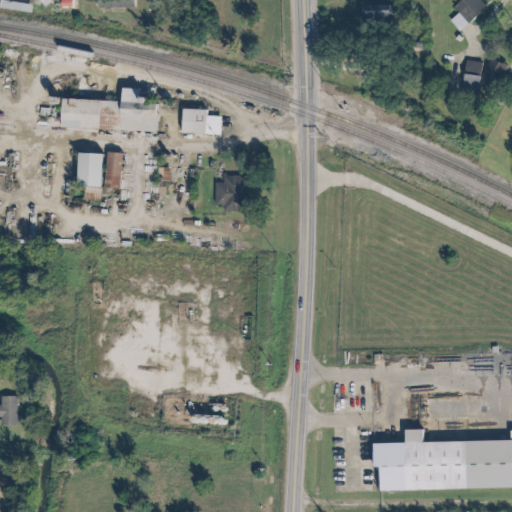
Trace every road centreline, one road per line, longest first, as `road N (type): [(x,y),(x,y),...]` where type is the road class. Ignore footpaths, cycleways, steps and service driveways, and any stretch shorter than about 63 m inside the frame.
road 1 (tertiary): [(285,511),(300,218),(296,0)]
road 2 (residential): [(292,397),(180,396),(132,380),(108,335),(109,294)]
